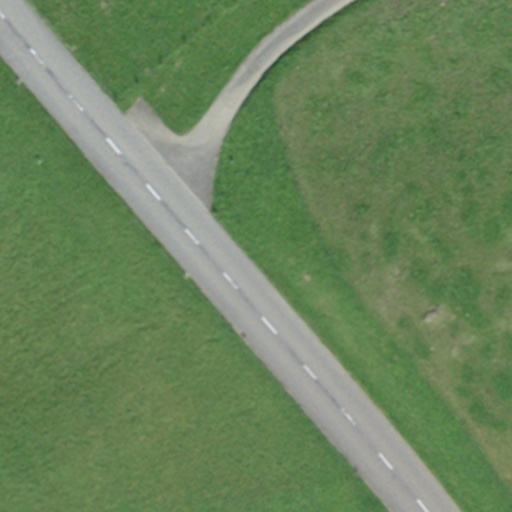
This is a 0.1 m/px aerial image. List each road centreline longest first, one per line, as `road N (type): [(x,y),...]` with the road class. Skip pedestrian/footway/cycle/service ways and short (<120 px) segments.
road 1 (unclassified): [(0,10),(429,511)]
road 2 (track): [(184,229),(214,125),(234,90),(291,27),(334,0)]
